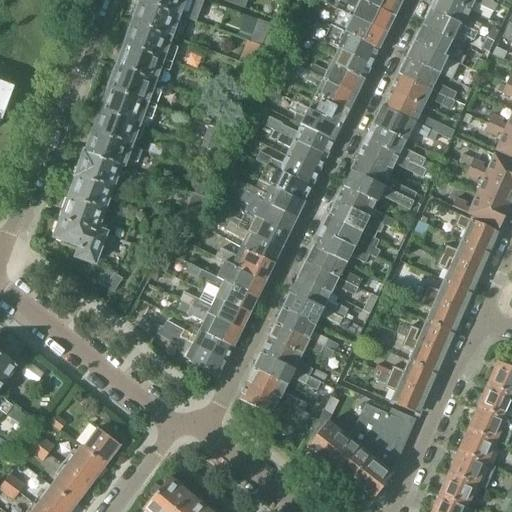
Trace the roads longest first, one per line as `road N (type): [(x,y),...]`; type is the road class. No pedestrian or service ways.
road 1 (residential): [(429,0),(205,428)]
road 2 (residential): [(104,0),(24,221),(0,251)]
road 3 (residential): [(172,431),(0,284)]
road 4 (residential): [(391,511),(487,312)]
road 5 (residential): [(300,511),(205,428)]
